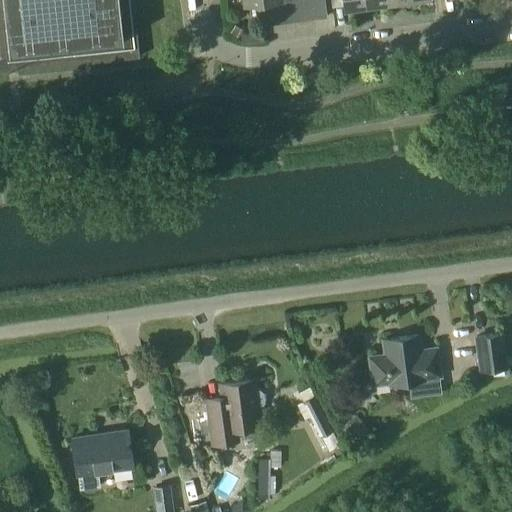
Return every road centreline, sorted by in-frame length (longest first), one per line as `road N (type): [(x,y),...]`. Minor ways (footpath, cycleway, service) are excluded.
road 1 (unclassified): [(0,332),(511,263)]
road 2 (residential): [(511,22),(229,57),(207,41),(197,0)]
